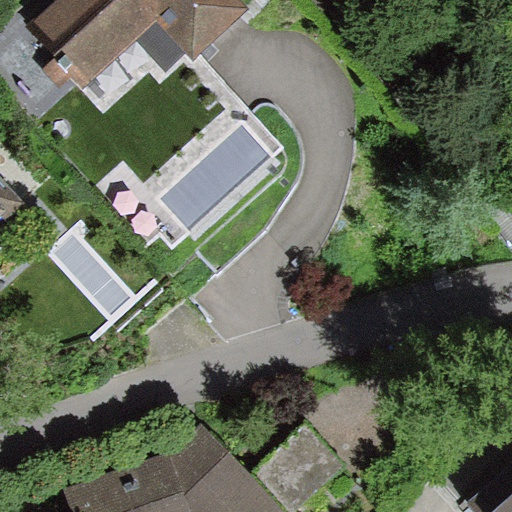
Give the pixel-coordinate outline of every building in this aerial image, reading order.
[(55,0),(30,23),(57,53),(41,68),(58,86),(70,76),(83,90),(158,22),(192,60),(247,9),(238,0),(55,0)] [(0,170),(0,221),(26,198),(0,170)] [(170,460),(63,491),(70,511),(299,511),(350,471),(306,429),(258,475),(199,426),(170,460)] [(511,464),(467,504),(474,511),(492,511),(511,495),(511,464)] [(511,511),(511,495),(492,511),(511,511)]
